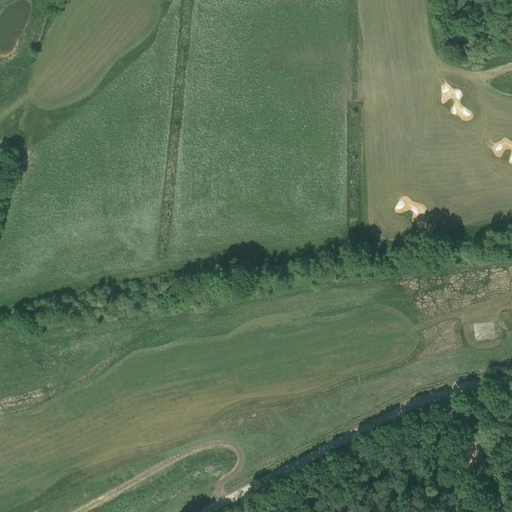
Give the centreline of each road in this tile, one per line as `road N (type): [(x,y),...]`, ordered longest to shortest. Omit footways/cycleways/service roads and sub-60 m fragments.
road 1 (track): [(203,511),(450,392),(511,376)]
road 2 (track): [(493,511),(450,392)]
